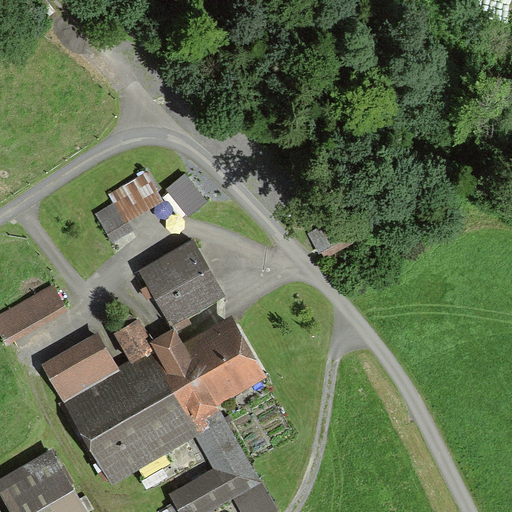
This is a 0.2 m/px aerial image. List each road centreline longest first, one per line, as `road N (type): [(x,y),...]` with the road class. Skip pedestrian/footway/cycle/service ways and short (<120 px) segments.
road 1 (unclassified): [(0,218),(123,140),(157,135),(193,150),(380,349),(470,511)]
road 2 (track): [(291,511),(316,459),(332,367),(353,314)]
road 3 (track): [(38,347),(35,380),(45,405),(106,511)]
road 4 (track): [(60,0),(126,79),(157,135)]
